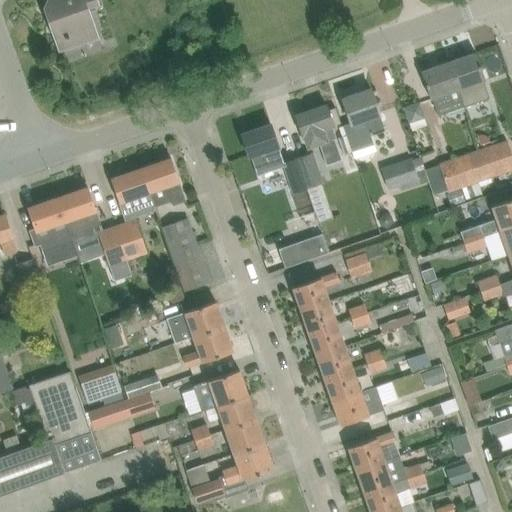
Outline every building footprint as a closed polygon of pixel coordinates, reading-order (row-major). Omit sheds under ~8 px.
[(53,0),(54,1),(52,2),(50,6),(51,10),(48,11),(51,18),(47,20),(51,31),(55,30),(62,50),(96,37),(85,5),(95,1),(95,0),(53,0)] [(476,52),(449,61),(464,106),(476,102),(490,98),(484,80),(485,79),(476,52)] [(440,114),(454,109),(464,106),(449,61),(421,71),(428,90),(430,98),(434,97),(440,114)] [(379,113),(380,113),(371,88),(343,98),(351,122),(343,125),(344,125),(339,127),(342,135),(347,134),(350,144),(354,158),(376,151),(371,135),(385,131),(379,113)] [(406,105),(412,125),(425,122),(419,102),(406,105)] [(343,160),(338,145),(331,126),(341,123),(336,107),(328,110),(326,104),(295,115),(307,149),(319,145),(327,166),(343,160)] [(294,192),(307,188),(297,158),(284,162),(271,123),(241,133),(249,157),(251,156),(257,175),(284,166),(294,192)] [(469,154),(478,180),(511,168),(511,153),(508,141),(469,154)] [(297,158),(307,188),(324,182),(314,152),(297,158)] [(469,154),(439,164),(448,190),(461,186),(478,180),(469,154)] [(141,168),(149,192),(154,206),(155,208),(171,202),(173,205),(186,201),(171,157),(141,168)] [(420,184),(418,178),(426,176),(420,158),(412,160),(411,158),(381,169),(388,191),(399,187),(401,191),(420,184)] [(125,217),(135,213),(154,206),(149,192),(141,168),(111,178),(125,217)] [(478,180),(461,186),(466,199),(483,193),(480,185),(478,180)] [(91,227),(101,224),(95,205),(88,186),(57,197),(65,222),(66,221),(70,233),(71,235),(73,242),(94,234),(91,227)] [(34,226),(40,245),(71,235),(70,233),(66,221),(65,222),(57,197),(28,207),(34,226)] [(511,198),(492,206),(500,230),(511,225),(511,198)] [(382,215),(380,219),(381,224),(385,226),(390,225),(392,221),(391,216),(387,214),(382,215)] [(0,216),(0,241),(5,255),(17,251),(12,237),(13,236),(5,215),(0,216)] [(148,253),(135,218),(114,226),(126,261),(148,253)] [(210,282),(187,218),(163,226),(185,291),(210,282)] [(509,254),(511,252),(511,225),(500,230),(509,254)] [(126,261),(114,226),(97,231),(110,266),(126,261)] [(464,243),(483,236),(480,229),(461,236),(464,243)] [(322,233),(279,248),(285,267),(329,252),(322,233)] [(486,246),(483,236),(464,243),(467,253),(486,246)] [(367,252),(346,259),(353,277),(373,271),(367,252)] [(40,282),(32,259),(16,265),(23,288),(40,282)] [(293,287),(301,310),(330,300),(325,286),(340,281),(337,272),(293,287)] [(480,291),(499,284),(496,276),(477,283),(480,291)] [(184,299),(177,278),(165,283),(172,303),(184,299)] [(430,283),(434,294),(446,289),(443,278),(430,283)] [(503,294),(499,284),(480,291),(484,301),(503,294)] [(409,298),(412,306),(421,302),(418,295),(409,298)] [(407,297),(374,308),(382,331),(414,320),(407,297)] [(444,304),(449,319),(470,312),(465,297),(444,304)] [(301,310),(309,333),(338,323),(330,300),(301,310)] [(167,320),(175,341),(176,343),(193,337),(224,326),(216,301),(197,307),(167,318),(167,320)] [(348,310),(351,319),(367,313),(364,304),(348,310)] [(367,313),(351,319),(355,329),(371,323),(368,315),(367,313)] [(338,323),(309,333),(317,356),(346,346),(338,323)] [(418,333),(415,323),(404,326),(406,332),(412,335),(418,333)] [(123,343),(116,325),(105,329),(112,347),(123,343)] [(184,365),(158,374),(162,386),(194,375),(191,365),(233,350),(224,326),(193,337),(198,350),(183,355),(187,367),(185,367),(184,365)] [(317,356),(325,379),(353,369),(346,346),(317,356)] [(0,391),(14,386),(0,348),(0,391)] [(367,364),(383,358),(380,349),(363,355),(367,364)] [(412,371),(432,365),(427,352),(408,359),(412,371)] [(387,367),(383,358),(367,364),(370,373),(387,367)] [(113,364),(79,376),(88,403),(122,392),(113,364)] [(432,369),(436,381),(445,378),(441,366),(432,369)] [(240,369),(221,376),(193,385),(202,410),(216,405),(248,394),(240,369)] [(361,392),(353,369),(325,379),(333,401),(361,392)] [(100,457),(89,424),(70,371),(29,385),(34,399),(47,439),(0,455),(0,493),(101,459),(100,457)] [(127,398),(162,386),(158,374),(123,386),(127,398)] [(461,382),(469,405),(482,400),(474,378),(461,382)] [(17,405),(34,399),(29,385),(12,391),(17,405)] [(162,387),(162,386),(127,398),(128,399),(131,398),(136,413),(171,401),(166,386),(162,387)] [(341,424),(360,418),(384,409),(381,400),(366,405),(361,392),(333,401),(341,424)] [(248,394),(216,405),(225,429),(257,418),(248,394)] [(130,401),(93,409),(95,422),(133,415),(130,401)] [(444,413),(440,403),(430,406),(433,417),(444,413)] [(493,440),(511,433),(511,417),(488,426),(493,440)] [(257,418),(225,429),(233,454),(265,443),(257,418)] [(196,440),(211,434),(208,424),(192,429),(196,440)] [(159,435),(156,426),(156,425),(140,431),(143,441),(159,435)] [(393,432),(367,440),(349,447),(357,470),(385,460),(380,446),(396,440),(393,432)] [(215,445),(211,434),(196,440),(199,450),(215,445)] [(265,443),(233,454),(238,467),(223,472),(227,483),(274,467),(265,443)] [(400,455),(385,460),(357,470),(365,493),(422,473),(419,465),(405,469),(400,455)] [(451,485),(474,477),(469,462),(446,470),(451,485)] [(192,487),(200,484),(194,468),(188,470),(186,471),(192,487)] [(365,493),(371,511),(384,511),(401,506),(415,501),(411,487),(425,482),(422,473),(365,493)] [(220,477),(200,484),(192,487),(197,503),(225,493),(220,477)] [(468,484),(476,506),(487,502),(479,480),(468,484)]
